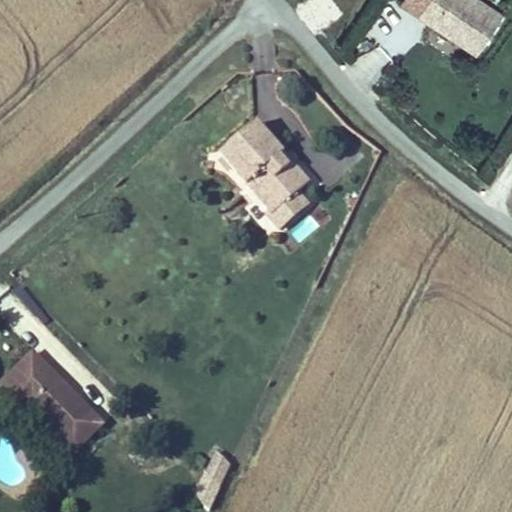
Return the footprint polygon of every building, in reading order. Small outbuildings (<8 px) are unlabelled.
[(453,29),(448,36),(473,52),(499,12),(480,0),(421,0),(414,13),(430,24),(434,17),(453,29)] [(405,14),(381,39),(399,57),(423,32),(405,14)] [(430,24),(448,36),(453,29),(434,17),(430,24)] [(269,216),(295,195),(307,185),(256,125),(219,155),(269,216)] [(305,207),(295,195),(269,216),(265,220),(275,231),(305,207)] [(89,428),(22,358),(0,378),(0,409),(10,420),(21,412),(61,453),(89,428)] [(218,489),(230,466),(216,452),(204,475),(218,489)]
